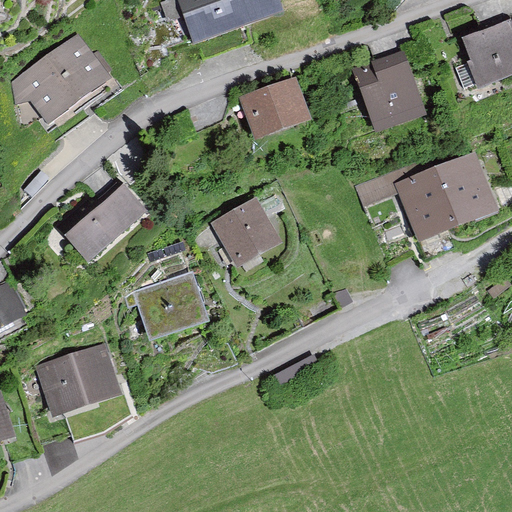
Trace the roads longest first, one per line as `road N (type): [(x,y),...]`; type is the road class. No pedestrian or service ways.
road 1 (residential): [(492,245),(177,403),(0,510)]
road 2 (residential): [(462,0),(148,115),(52,187),(0,246)]
